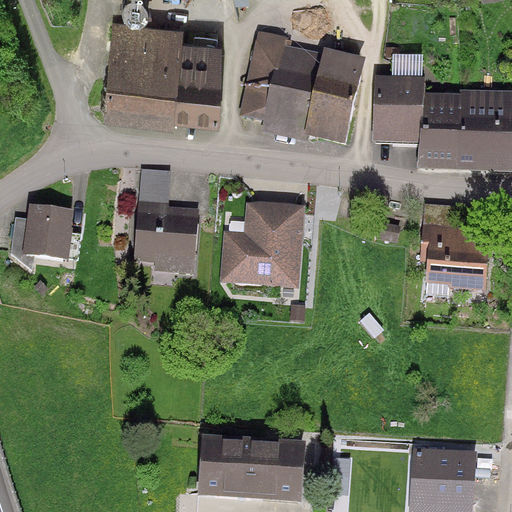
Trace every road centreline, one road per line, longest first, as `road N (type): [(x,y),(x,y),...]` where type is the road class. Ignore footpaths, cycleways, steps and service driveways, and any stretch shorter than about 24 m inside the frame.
road 1 (residential): [(83,152),(511,196)]
road 2 (residential): [(25,0),(83,152)]
